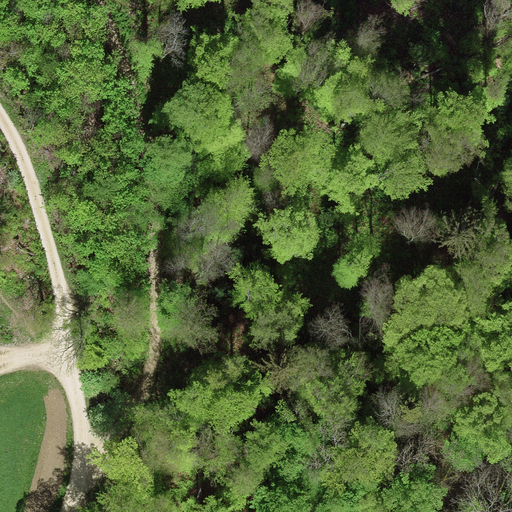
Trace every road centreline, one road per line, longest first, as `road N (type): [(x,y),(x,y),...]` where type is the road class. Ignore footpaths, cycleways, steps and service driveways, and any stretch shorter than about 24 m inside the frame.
road 1 (track): [(102,0),(133,90),(145,162),(153,319),(133,402),(86,448)]
road 2 (track): [(0,115),(25,163),(51,251),(65,353)]
